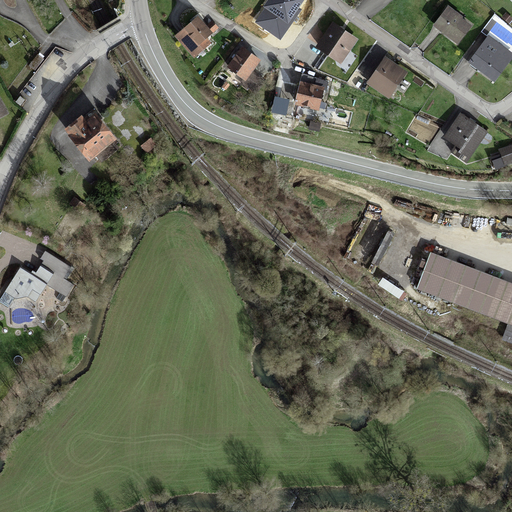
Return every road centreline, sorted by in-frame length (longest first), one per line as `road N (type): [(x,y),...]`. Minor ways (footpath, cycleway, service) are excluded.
road 1 (primary): [(511,192),(441,187),(226,131),(197,117),(173,91),(141,22)]
road 2 (residential): [(511,100),(486,107),(324,2)]
road 3 (residential): [(0,182),(55,84),(141,22)]
road 4 (residential): [(180,0),(277,55),(291,52),(324,2)]
road 5 (unknown): [(97,47),(97,78),(59,133),(85,171)]
